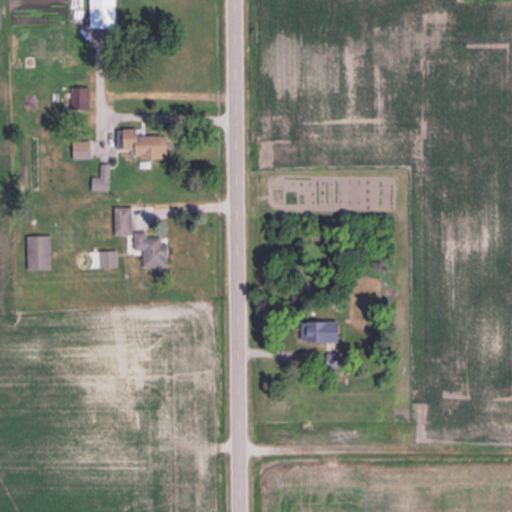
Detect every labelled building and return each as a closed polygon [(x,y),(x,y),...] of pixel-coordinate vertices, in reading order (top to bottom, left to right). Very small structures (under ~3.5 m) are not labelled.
[(89,0),(89,27),(115,27),(114,0),(89,0)] [(70,108),(88,109),(89,87),(70,86),(70,108)] [(165,158),(165,136),(137,135),(137,128),(123,128),(123,149),(134,149),(134,157),(165,158)] [(90,140),(72,140),(72,159),(90,159),(90,140)] [(108,190),(109,163),(99,163),(99,177),(90,176),(90,190),(108,190)] [(132,234),(132,207),(114,206),(113,234),(132,234)] [(142,249),(142,267),(166,267),(165,236),(146,237),(146,231),(133,231),(133,250),(142,249)] [(51,269),(50,235),(26,235),(26,269),(51,269)] [(116,250),(89,250),(90,267),(117,266),(116,250)] [(338,321),(301,320),(301,341),(337,342),(338,321)]
